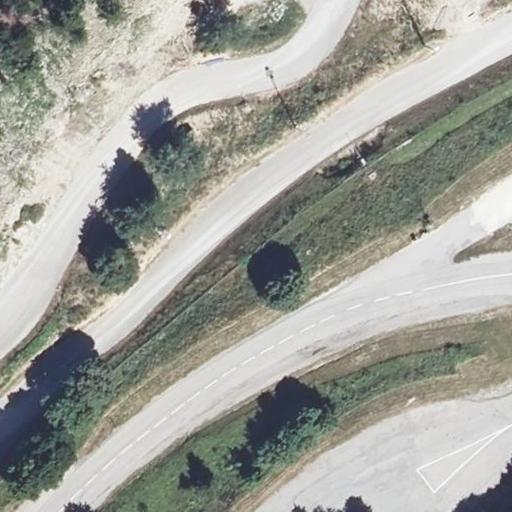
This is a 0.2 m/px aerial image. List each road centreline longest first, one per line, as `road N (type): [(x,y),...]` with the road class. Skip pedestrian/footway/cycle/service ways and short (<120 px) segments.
road 1 (tertiary): [(56,511),(120,447),(216,375),(317,321),(397,295)]
road 2 (unclassified): [(511,424),(418,436),(294,511)]
road 3 (unclassified): [(397,295),(459,223),(511,190)]
